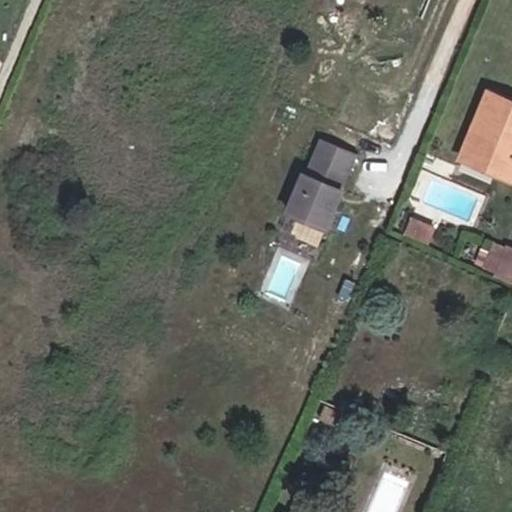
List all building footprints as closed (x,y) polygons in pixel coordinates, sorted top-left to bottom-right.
[(511,105),(486,95),(460,160),(511,182),(511,105)] [(360,153),(324,137),(294,209),(329,225),(360,153)] [(285,214),(282,226),(324,239),(328,227),(285,214)] [(413,242),(435,252),(443,235),(420,225),(413,242)] [(511,249),(508,248),(496,276),(511,283),(511,249)] [(431,493),(447,455),(425,446),(409,484),(431,493)]
